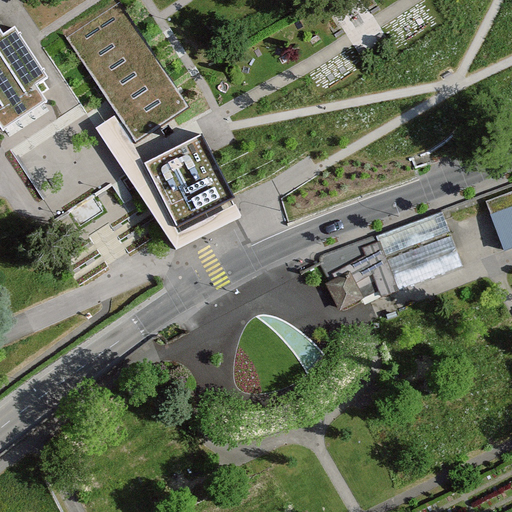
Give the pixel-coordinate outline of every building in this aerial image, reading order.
[(195,111),(118,0),(56,43),(133,154),(195,111)] [(0,130),(3,135),(47,105),(37,89),(49,81),(16,30),(3,39),(0,33),(0,130)] [(136,165),(173,240),(239,207),(202,132),(136,165)] [(511,188),(488,198),(507,249),(511,247),(511,188)] [(339,304),(467,268),(452,212),(323,247),(339,304)]
